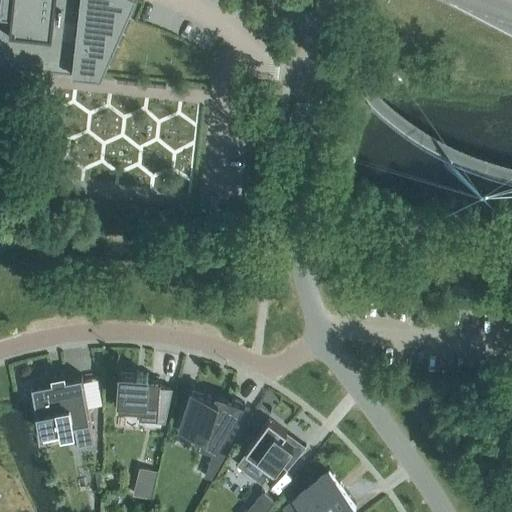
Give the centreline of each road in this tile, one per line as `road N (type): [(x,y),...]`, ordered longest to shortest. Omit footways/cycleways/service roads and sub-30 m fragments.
road 1 (residential): [(330,0),(308,75),(296,232),(323,340)]
road 2 (residential): [(0,353),(94,335),(167,338),(271,369),(323,340)]
road 3 (residential): [(323,340),(401,443),(441,511)]
